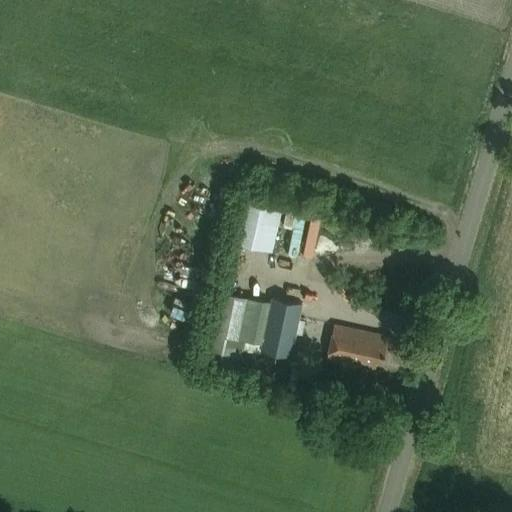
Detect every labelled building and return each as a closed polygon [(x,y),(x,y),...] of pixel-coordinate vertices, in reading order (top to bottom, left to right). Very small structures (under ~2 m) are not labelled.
[(241,195),(231,243),(273,252),(283,204),(241,195)] [(238,342),(247,299),(222,294),(214,335),(213,337),(238,342)] [(244,343),(261,346),(270,304),(247,299),(238,342),(244,343)] [(271,300),(270,304),(261,346),(260,352),(292,358),(303,305),(271,300)] [(384,364),(390,338),(335,326),(328,361),(376,371),(378,362),(384,364)] [(213,337),(214,335),(205,333),(200,357),(239,365),(244,343),(238,342),(213,337)]
